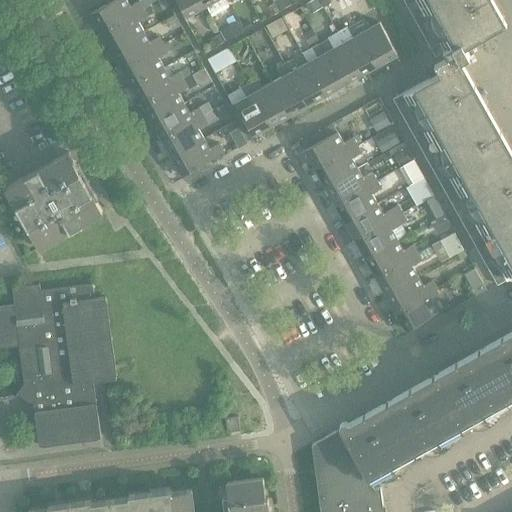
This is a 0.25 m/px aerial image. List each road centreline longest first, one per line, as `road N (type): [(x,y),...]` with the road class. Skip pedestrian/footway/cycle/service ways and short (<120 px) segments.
road 1 (residential): [(402,371),(274,144)]
road 2 (residential): [(511,310),(402,371)]
